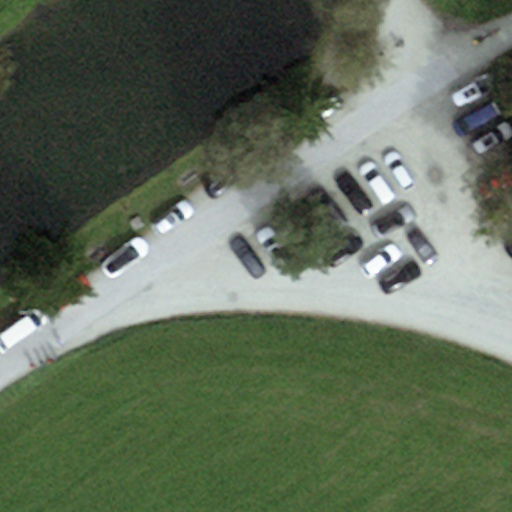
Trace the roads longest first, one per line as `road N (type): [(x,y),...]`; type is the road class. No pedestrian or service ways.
road 1 (unclassified): [(0,375),(180,249),(464,75)]
road 2 (track): [(180,249),(375,278),(511,319)]
